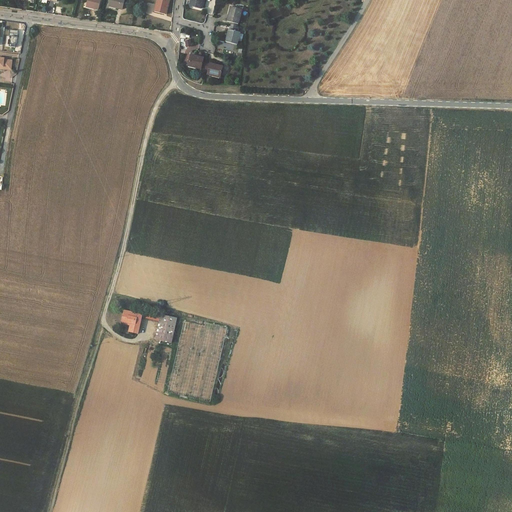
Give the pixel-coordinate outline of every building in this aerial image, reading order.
[(87,0),(86,7),(98,10),(100,0),(87,0)] [(111,0),(110,7),(122,10),(124,0),(111,0)] [(157,0),(154,12),(165,15),(169,0),(157,0)] [(191,0),(190,6),(201,9),(203,0),(191,0)] [(231,7),(227,21),(231,23),(238,24),(242,10),(231,7)] [(229,29),(226,42),(237,45),(240,32),(236,31),(230,30),(229,29)] [(18,31),(10,30),(9,36),(10,36),(9,47),(15,48),(16,42),(17,42),(18,31)] [(191,55),(188,66),(201,69),(201,70),(202,70),(205,71),(206,63),(202,62),(204,58),(191,55)] [(0,66),(0,67),(0,68),(11,70),(12,61),(4,60),(4,59),(0,58),(0,66)] [(207,75),(220,78),(223,66),(210,64),(206,63),(205,71),(208,72),(207,75)] [(122,321),(133,323),(131,332),(138,334),(142,315),(124,311),(122,321)] [(161,315),(155,340),(171,343),(177,319),(161,315)] [(121,323),(131,325),(129,332),(131,332),(133,323),(122,321),(121,323)] [(212,402),(226,327),(205,323),(205,326),(182,322),(169,394),(212,402)]
